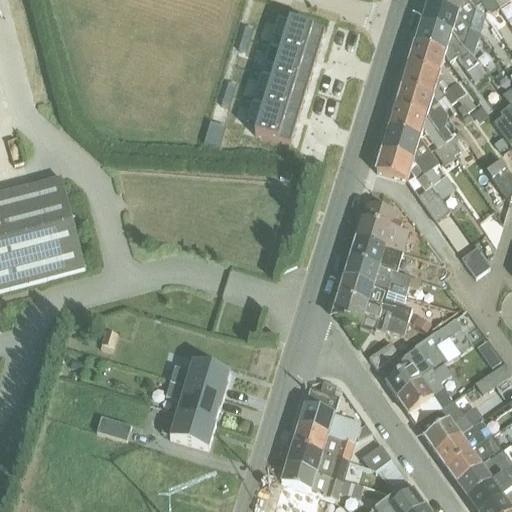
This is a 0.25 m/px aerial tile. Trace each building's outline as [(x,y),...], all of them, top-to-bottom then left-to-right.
[(479,34),(481,35),(485,22),(488,16),(481,13),(477,11),(468,0),(429,0),(428,4),(459,15),(470,31),(479,34)] [(468,0),(477,11),(481,13),(486,10),(487,12),(493,14),(498,12),(500,10),(493,0),(468,0)] [(493,0),(500,10),(502,8),(510,3),(508,0),(493,0)] [(452,33),(474,60),(481,35),(479,34),(470,31),(459,15),(428,4),(422,24),(452,33)] [(289,155),(315,34),(267,24),(256,73),(253,72),(247,98),(260,101),(250,146),(289,155)] [(445,58),(444,59),(451,64),(458,59),(476,84),(486,77),(474,60),(452,33),(422,24),(416,44),(446,54),(445,58)] [(440,75),(468,115),(476,108),(456,82),(447,69),(444,65),(444,59),(445,58),(446,54),(416,44),(409,66),(440,75)] [(447,69),(456,82),(461,78),(452,65),(447,69)] [(434,97),(445,112),(449,109),(454,116),(459,113),(467,125),(473,121),(468,115),(440,75),(409,66),(403,88),(434,97)] [(446,145),(456,159),(461,166),(467,162),(460,153),(469,147),(460,134),(457,136),(455,134),(452,136),(446,128),(449,118),(445,112),(434,97),(403,88),(396,109),(427,117),(446,145)] [(502,116),(494,122),(510,146),(511,144),(511,108),(510,106),(499,113),(502,116)] [(427,117),(396,109),(390,131),(422,143),(424,132),(439,149),(435,152),(445,167),(456,159),(446,145),(427,117)] [(202,122),(195,144),(211,150),(218,127),(202,122)] [(416,162),(443,201),(457,191),(447,176),(440,181),(433,171),(440,166),(422,143),(390,131),(383,152),(416,162)] [(416,162),(383,152),(377,173),(402,181),(409,183),(411,173),(425,193),(419,198),(436,224),(451,213),(443,201),(416,162)] [(511,176),(502,162),(487,173),(510,204),(511,196),(511,176)] [(283,171),(280,180),(289,183),(292,174),(283,171)] [(0,293),(85,272),(61,180),(0,196),(0,293)] [(357,240),(399,254),(404,255),(411,234),(401,230),(403,223),(395,220),(397,212),(368,203),(357,240)] [(472,219),(482,232),(493,224),(483,211),(472,219)] [(351,259),(381,269),(384,258),(396,262),(399,254),(357,240),(351,259)] [(476,250),(462,260),(464,263),(473,276),(476,280),(490,269),(476,250)] [(345,278),(406,298),(409,287),(418,290),(421,282),(381,269),(351,259),(345,278)] [(394,318),(408,323),(412,310),(404,308),(407,298),(406,298),(345,278),(339,297),(395,315),(394,318)] [(395,315),(339,297),(334,312),(338,319),(362,326),(360,330),(376,334),(377,331),(388,334),(389,332),(404,337),(408,323),(394,318),(395,315)] [(418,317),(413,324),(426,335),(432,325),(418,317)] [(438,348),(450,339),(452,337),(446,328),(436,334),(398,362),(404,371),(386,384),(397,400),(445,367),(449,364),(438,348)] [(105,333),(100,351),(113,354),(118,336),(105,333)] [(382,338),(364,351),(369,358),(387,345),(382,338)] [(392,343),(369,359),(377,370),(410,347),(405,339),(394,347),(392,343)] [(438,348),(449,364),(461,355),(450,339),(438,348)] [(482,369),(492,363),(480,342),(470,348),(482,369)] [(170,383),(224,400),(227,387),(231,374),(192,363),(190,373),(174,368),(170,383)] [(511,375),(506,366),(477,386),(484,396),(511,376),(511,375)] [(445,367),(397,400),(415,425),(438,409),(441,412),(453,402),(440,385),(453,377),(445,367)] [(178,414),(215,426),(219,412),(220,413),(224,400),(170,383),(166,399),(181,404),(178,414)] [(320,393),(333,398),(337,387),(323,383),(320,393)] [(299,428),(355,444),(356,443),(360,428),(361,424),(334,416),(339,399),(333,398),(320,393),(311,391),(299,428)] [(453,402),(441,412),(417,428),(436,454),(482,422),(484,420),(476,409),(465,417),(454,402),(453,402)] [(215,426),(178,414),(175,423),(166,420),(161,434),(170,437),(169,439),(208,451),(216,426),(215,426)] [(101,420),(97,434),(127,443),(131,429),(101,420)] [(482,422),(436,454),(447,469),(493,437),(482,422)] [(360,428),(356,443),(372,434),(366,425),(362,428),(360,428)] [(294,447),(350,464),(355,444),(299,428),(294,447)] [(493,437),(447,469),(457,485),(503,453),(493,437)] [(288,466),(345,483),(350,464),(294,447),(288,466)] [(376,472),(392,461),(381,447),(362,460),(369,470),(376,472)] [(511,463),(503,453),(457,485),(468,499),(511,468),(511,463)] [(403,477),(392,461),(377,472),(388,487),(403,477)] [(282,485),(338,501),(340,494),(360,499),(363,489),(345,483),(288,466),(282,485)] [(511,468),(468,499),(476,511),(482,511),(511,491),(511,468)] [(403,477),(388,487),(394,496),(409,486),(403,477)] [(338,501),(282,485),(273,511),(348,511),(337,503),(338,501)] [(419,511),(425,508),(409,486),(393,498),(374,511),(419,511)] [(511,511),(511,491),(482,511),(511,511)]
